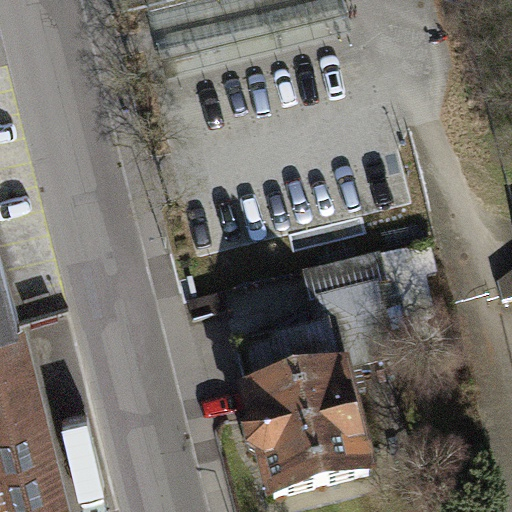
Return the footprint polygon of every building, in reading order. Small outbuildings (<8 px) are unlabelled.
[(274,0),(169,0),(147,5),(154,31),(274,0)] [(337,0),(159,44),(168,83),(354,37),(345,0),(337,0)] [(388,258),(414,360),(442,351),(424,272),(428,272),(420,248),(388,258)] [(0,511),(68,511),(20,322),(0,327),(0,320),(19,315),(0,249),(0,511)] [(511,302),(511,274),(500,285),(505,305),(511,302)] [(266,458),(276,500),(370,476),(344,372),(395,357),(377,289),(322,302),(328,324),(238,346),(257,423),(253,423),(247,435),(250,451),(262,459),(266,458)]
